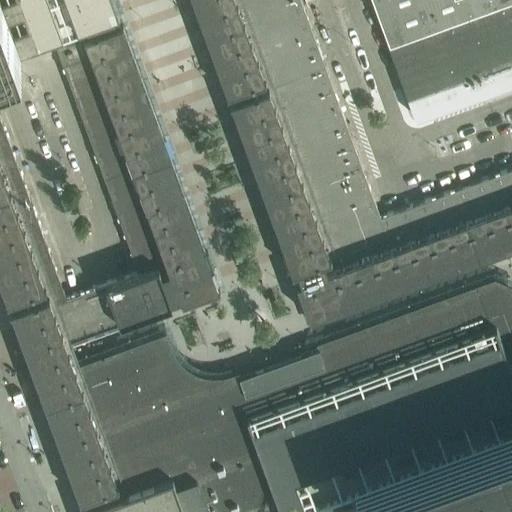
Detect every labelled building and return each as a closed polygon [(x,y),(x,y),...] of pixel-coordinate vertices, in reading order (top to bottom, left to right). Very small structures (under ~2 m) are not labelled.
[(130,39),(115,0),(0,0),(0,55),(53,36),(56,45),(79,36),(86,55),(130,39)] [(322,56),(301,0),(194,0),(228,91),(232,89),(322,56)] [(373,0),(389,42),(502,0),(373,0)] [(511,0),(502,0),(389,42),(416,117),(511,81),(511,0)] [(79,36),(56,45),(63,64),(87,56),(86,55),(79,36)] [(219,285),(156,112),(130,39),(86,55),(87,56),(63,64),(139,269),(72,294),(86,333),(173,301),(171,297),(181,294),(182,298),(219,285)] [(380,215),(360,159),(322,56),(232,89),(235,97),(231,99),(293,269),(298,268),(387,235),(380,215)] [(61,283),(11,146),(0,115),(0,279),(7,299),(13,297),(14,300),(61,283)] [(310,315),(511,241),(511,167),(380,215),(387,235),(298,268),(301,277),(297,279),(310,315)] [(511,511),(511,299),(508,288),(495,281),(265,365),(268,373),(243,382),(240,374),(223,379),(213,380),(203,378),(193,375),(185,370),(177,363),(171,355),(163,336),(78,367),(72,353),(68,340),(86,333),(72,294),(66,296),(61,283),(14,300),(15,305),(10,307),(32,367),(80,497),(85,495),(88,503),(83,505),(85,511),(511,511)]
